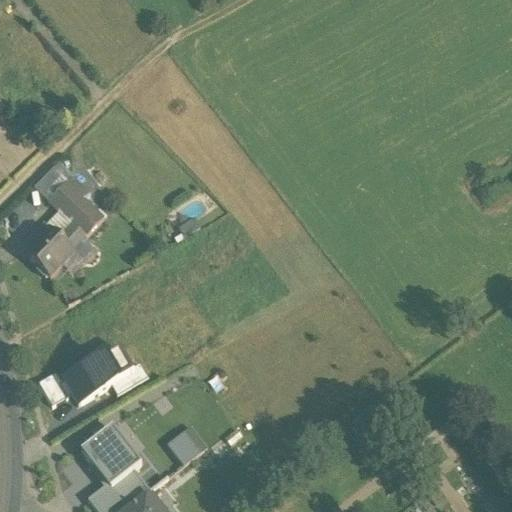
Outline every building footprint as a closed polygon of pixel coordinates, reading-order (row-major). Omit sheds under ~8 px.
[(102,223),(66,188),(48,207),(59,217),(72,230),(84,241),(85,242),(102,223)] [(43,230),(30,243),(35,248),(24,260),(38,274),(37,276),(43,282),(45,280),(48,284),(73,259),(70,256),(84,241),(72,230),(58,244),(43,230)] [(111,391),(134,378),(132,375),(120,355),(62,389),(59,391),(67,404),(73,400),(79,410),(111,391)] [(111,391),(117,401),(148,383),(140,370),(132,375),(134,378),(111,391)] [(39,389),(52,412),(67,404),(59,391),(62,389),(56,379),(39,389)] [(82,457),(111,494),(134,476),(142,470),(113,433),(82,457)] [(200,458),(184,438),(167,451),(183,471),(200,458)] [(134,476),(111,494),(91,510),(92,511),(131,511),(151,497),(134,476)] [(151,497),(131,511),(158,511),(161,510),(151,497)]
